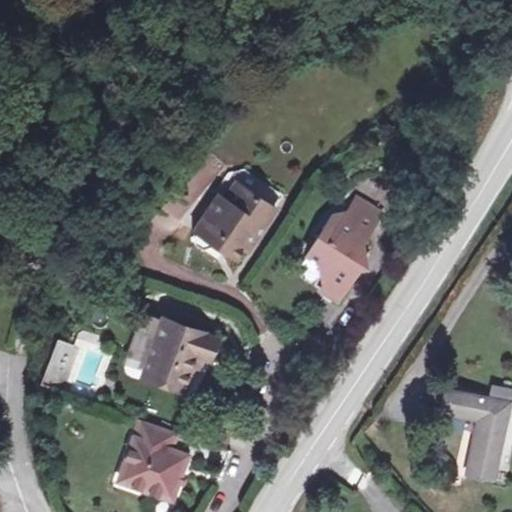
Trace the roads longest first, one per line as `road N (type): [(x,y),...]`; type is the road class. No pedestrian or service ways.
road 1 (secondary): [(273,511),(511,143)]
road 2 (unknown): [(0,52),(49,31),(75,65),(36,187),(55,267)]
road 3 (residential): [(46,511),(23,413),(55,267)]
